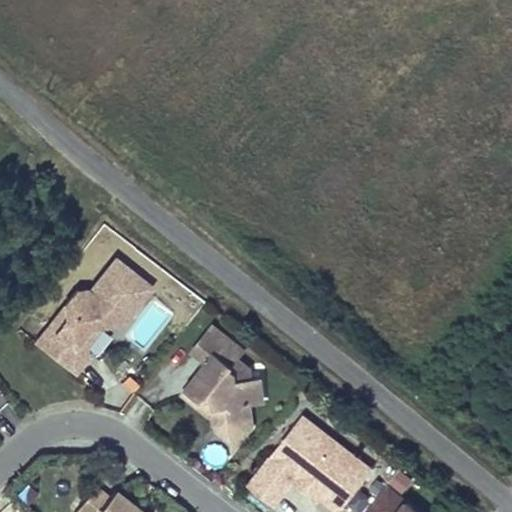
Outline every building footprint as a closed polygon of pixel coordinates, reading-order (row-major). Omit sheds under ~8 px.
[(47,326),(33,343),(73,374),(86,357),(79,352),(72,346),(88,327),(101,325),(108,316),(107,311),(115,309),(126,317),(150,287),(114,259),(87,292),(85,290),(74,291),(63,305),(65,318),(54,332),(47,326)] [(65,318),(63,305),(47,326),(54,332),(65,318)] [(108,316),(101,325),(121,323),(126,317),(115,309),(107,311),(108,316)] [(88,327),(72,346),(79,352),(101,325),(88,327)] [(182,394),(196,406),(201,400),(212,399),(213,408),(227,406),(229,419),(250,417),(248,403),(262,401),(260,379),(250,380),(248,369),(236,359),(242,351),(212,327),(192,352),(206,363),(182,394)] [(201,400),(196,406),(215,421),(229,419),(227,406),(213,408),(212,399),(201,400)] [(334,434),(305,411),(298,420),(327,443),(334,434)] [(298,420),(250,481),(275,501),(297,472),(301,467),(325,486),(320,491),(341,507),(374,465),(334,434),(327,443),(298,420)] [(301,467),(297,472),(320,491),(325,486),(301,467)] [(390,483),(404,492),(412,477),(398,469),(390,483)] [(417,511),(385,486),(366,510),(368,511),(417,511)] [(93,488),(74,511),(140,511),(134,507),(131,511),(125,507),(128,503),(112,491),(107,498),(93,488)] [(128,503),(125,507),(131,511),(134,507),(128,503)]
